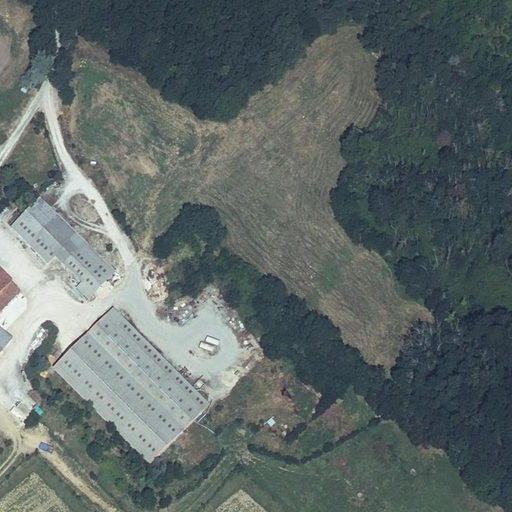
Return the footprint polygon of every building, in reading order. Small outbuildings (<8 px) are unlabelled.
[(75,78),(80,84),(86,81),(81,74),(75,78)] [(116,279),(43,202),(14,230),(48,266),(56,258),(84,288),(78,294),(89,305),(116,279)] [(0,296),(12,285),(13,283),(0,270),(0,296)] [(12,285),(0,296),(0,314),(21,294),(12,285)] [(207,413),(113,315),(106,322),(199,421),(207,413)] [(199,421),(106,322),(53,373),(147,471),(199,421)] [(236,330),(230,333),(235,345),(241,343),(236,330)] [(0,332),(0,357),(12,342),(0,332)] [(50,369),(59,350),(52,347),(43,366),(50,369)] [(29,389),(25,395),(36,403),(40,398),(29,389)] [(25,396),(13,410),(23,418),(35,405),(25,396)]
